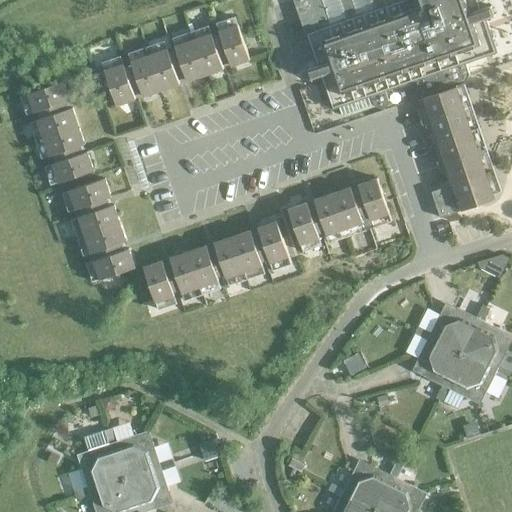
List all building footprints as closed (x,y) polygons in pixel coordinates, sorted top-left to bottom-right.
[(338,106),(341,116),(373,105),(381,110),(386,100),(383,91),(397,86),(398,87),(400,86),(400,85),(416,79),(420,91),(428,95),(463,82),(467,74),(463,63),(469,61),(469,62),(472,61),(473,60),(487,55),(492,46),(483,20),(493,16),(489,6),(479,9),(476,0),(295,0),(293,3),(315,66),(305,69),(309,79),(319,76),(328,103),(336,107),(338,106)] [(214,37),(218,50),(223,48),(229,66),(247,60),(236,25),(217,31),(218,35),(214,37)] [(218,50),(214,37),(210,38),(209,34),(191,41),(203,75),(221,69),(215,51),(218,50)] [(174,51),(170,52),(175,65),(179,64),(185,81),(203,75),(191,41),(173,47),(174,51)] [(165,49),(147,55),(159,90),(177,84),(171,66),(175,65),(170,52),(167,53),(165,49)] [(159,90),(147,55),(129,61),(130,65),(127,67),(131,80),(135,78),(141,96),(159,90)] [(131,80),(127,67),(122,68),(121,64),(102,70),(114,106),(133,99),(127,81),(131,80)] [(38,115),(51,110),(50,106),(68,100),(61,81),(27,93),(33,112),(37,111),(38,115)] [(425,122),(461,110),(454,88),(417,100),(425,122)] [(51,110),(38,115),(39,118),(36,119),(42,137),(76,126),(70,108),(53,114),(51,110)] [(461,110),(425,122),(429,135),(424,137),(428,152),(434,150),(432,144),(468,132),(461,110)] [(83,144),(76,126),(42,137),(48,156),(52,154),(53,158),(66,153),(65,150),(83,144)] [(432,144),(434,150),(437,159),(431,160),(434,168),(439,167),(439,165),(476,153),(468,132),(432,144)] [(66,153),(53,158),(54,162),(51,164),(57,182),(92,170),(86,152),(68,158),(66,153)] [(483,175),(476,153),(439,165),(439,167),(434,168),(436,175),(442,174),(446,186),(446,187),(483,175)] [(491,200),(483,175),(446,187),(446,186),(429,192),(438,218),(488,201),(491,200)] [(80,211),(92,207),(91,203),(108,197),(102,178),(68,190),(74,209),(78,207),(80,211)] [(359,205),(363,218),(368,217),(369,220),(387,214),(375,179),(357,185),(363,203),(359,205)] [(349,188),(331,194),(343,229),(361,223),(360,219),(363,218),(359,205),(355,206),(349,188)] [(343,229),(331,194),(313,200),(319,219),(315,220),(320,233),(324,232),(325,235),(343,229)] [(320,233),(315,220),(311,221),(305,203),(286,210),(298,245),(317,238),(316,234),(320,233)] [(92,207),(80,211),(81,215),(77,216),(83,235),(117,223),(111,205),(94,211),(92,207)] [(258,247),(263,260),(267,259),(268,262),(287,256),(275,221),(256,228),(262,246),(258,247)] [(117,223),(83,235),(90,253),(94,251),(95,255),(108,251),(106,247),(124,241),(117,223)] [(248,231),(230,237),(242,271),(260,265),(259,261),(263,260),(258,247),(254,249),(248,231)] [(242,271),(230,237),(212,243),(218,261),(215,262),(219,275),(223,274),(224,277),(242,271)] [(219,275),(215,262),(210,264),(203,246),(186,251),(198,286),(216,280),(215,276),(219,275)] [(108,251),(95,255),(96,259),(92,261),(99,280),(133,268),(126,249),(109,255),(108,251)] [(198,286),(186,251),(168,258),(174,276),(171,277),(175,290),(179,289),(180,292),(198,286)] [(502,269),(507,258),(501,255),(483,260),(502,269)] [(175,290),(171,277),(167,279),(160,260),(142,267),(153,302),(172,295),(171,291),(175,290)] [(462,354),(485,308),(482,306),(475,318),(456,309),(448,311),(462,354)] [(485,308),(462,354),(505,340),(502,332),(483,322),(489,310),(485,308)] [(462,354),(448,311),(439,314),(430,333),(417,327),(415,331),(462,354)] [(462,354),(415,331),(414,334),(426,341),(417,360),(419,368),(462,354)] [(508,349),(505,340),(462,354),(508,378),(510,374),(498,368),(508,349)] [(438,401),(462,354),(419,368),(422,376),(441,386),(435,399),(438,401)] [(476,397),(462,354),(438,401),(442,402),(448,390),(468,400),(476,397)] [(508,378),(462,354),(476,397),(484,394),(494,375),(507,381),(508,378)] [(358,355),(347,360),(355,374),(365,369),(358,355)] [(384,395),(376,398),(378,407),(387,405),(384,395)] [(111,398),(101,402),(105,412),(111,410),(114,405),(111,398)] [(98,407),(88,410),(91,419),(101,416),(98,407)] [(470,425),(462,427),(465,439),(478,435),(475,427),(470,425)] [(111,429),(108,430),(124,479),(144,439),(136,435),(116,442),(111,429)] [(104,431),(83,438),(88,451),(84,459),(95,465),(124,479),(108,430),(104,431)] [(152,443),(144,439),(124,479),(173,463),(172,459),(159,464),(152,443)] [(214,441),(199,446),(205,462),(220,457),(214,441)] [(50,453),(46,460),(54,464),(58,457),(50,453)] [(124,479),(84,459),(80,467),(87,487),(73,492),(75,496),(124,479)] [(291,459),(287,466),(300,473),(304,465),(291,459)] [(375,510),(399,464),(395,462),(389,475),(370,465),(361,468),(375,510)] [(173,463),(124,479),(164,499),(168,492),(161,471),(175,467),(173,463)] [(402,466),(399,464),(375,510),(418,496),(415,488),(396,478),(402,466)] [(375,510),(361,468),(353,471),(343,490),(331,484),(329,487),(375,510)] [(291,469),(287,477),(294,480),(298,473),(291,469)] [(107,511),(124,479),(75,496),(76,500),(89,495),(94,511),(107,511)] [(134,511),(124,479),(107,511),(134,511)] [(164,499),(124,479),(134,511),(146,511),(160,507),(164,499)] [(370,511),(375,510),(329,487),(327,491),(340,497),(332,511),(370,511)] [(418,496),(375,510),(378,511),(417,511),(421,505),(418,496)]
